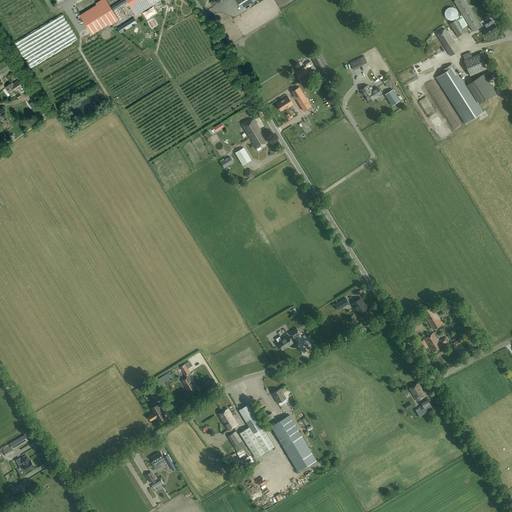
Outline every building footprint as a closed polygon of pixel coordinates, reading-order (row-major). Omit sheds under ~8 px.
[(80,16),(91,34),(108,24),(109,25),(117,20),(105,0),(103,0),(97,4),(98,5),(80,16)] [(161,0),(126,0),(136,15),(161,0)] [(235,0),(241,9),(255,0),(236,0),(235,0)] [(473,31),(482,26),(465,0),(455,0),(454,1),(473,31)] [(157,11),(163,8),(159,2),(154,6),(157,11)] [(445,13),(445,14),(445,15),(445,16),(446,17),(447,18),(447,19),(448,19),(449,20),(450,20),(451,20),(452,20),(453,20),(454,20),(454,19),(455,19),(456,18),(456,17),(457,17),(457,16),(458,15),(458,14),(458,13),(458,12),(457,12),(457,11),(457,10),(456,10),(456,9),(455,8),(454,8),(453,7),(452,7),(451,7),(450,7),(449,7),(449,8),(448,8),(447,8),(447,9),(446,9),(446,10),(445,11),(445,12),(445,13)] [(464,32),(456,20),(449,24),(457,37),(464,32)] [(493,34),(493,33),(495,32),(498,30),(494,23),(492,20),(485,25),(486,28),(483,30),(487,36),(489,35),(489,36),(491,37),(493,35),(493,34)] [(111,38),(108,29),(99,32),(102,41),(111,38)] [(450,56),(459,50),(445,29),(437,34),(450,56)] [(470,76),(487,69),(483,60),(486,58),(483,51),(480,52),(480,53),(472,57),(470,52),(462,55),(465,60),(463,60),(470,76)] [(323,76),(329,72),(319,55),(312,59),(323,76)] [(438,56),(398,75),(406,92),(413,89),(412,86),(425,81),(423,77),(435,71),(433,67),(441,64),(438,56)] [(359,58),(350,63),(354,70),(363,66),(359,58)] [(444,71),(436,76),(448,96),(465,123),(483,112),(473,96),(452,64),(443,70),(444,71)] [(308,68),(306,66),(304,67),(294,72),(298,79),(308,74),(308,73),(311,71),(309,67),(308,68)] [(484,74),(468,84),(476,96),(480,103),(491,96),(496,93),(484,74)] [(12,82),(4,87),(11,97),(18,92),(17,90),(19,89),(21,92),(26,89),(19,80),(13,84),(12,82)] [(375,97),(381,93),(378,87),(372,91),(368,85),(361,89),(368,102),(376,97),(375,97)] [(297,87),(291,92),(304,111),(311,106),(297,87)] [(400,100),(393,89),(385,94),(392,105),(400,100)] [(293,104),(290,100),(287,96),(282,100),(282,101),(277,104),(281,110),(285,108),(286,109),(293,104)] [(257,148),(268,142),(254,119),(243,126),(257,148)] [(291,125),(288,121),(279,126),(282,130),(291,125)] [(251,160),(244,147),(235,153),(243,165),(251,160)] [(224,168),(234,163),(230,156),(224,160),(224,159),(220,161),(224,168)] [(259,167),(258,168),(260,172),(272,165),(269,159),(258,165),(259,167)] [(244,170),(244,177),(253,177),(253,169),(248,169),(248,170),(244,170)] [(349,303),(346,298),(335,305),(338,310),(349,303)] [(368,308),(364,303),(361,298),(352,304),(358,314),(368,308)] [(423,312),(433,329),(442,324),(431,307),(423,312)] [(294,338),(300,334),(296,328),(290,332),(294,338)] [(425,338),(428,343),(426,344),(424,340),(420,342),(424,349),(428,346),(429,346),(433,352),(442,346),(433,333),(425,338)] [(293,343),(289,335),(278,342),(282,350),(293,343)] [(180,367),(186,377),(181,380),(189,393),(196,388),(189,376),(188,374),(190,372),(185,364),(180,367)] [(160,384),(171,377),(168,373),(157,380),(160,384)] [(417,401),(426,395),(418,383),(409,388),(417,401)] [(278,403),(286,398),(280,389),(273,393),(278,403)] [(415,410),(420,417),(433,408),(428,399),(421,403),(422,405),(419,407),(415,410)] [(240,433),(246,442),(256,458),(275,447),(248,404),(239,410),(250,427),(240,433)] [(157,417),(159,420),(165,417),(163,413),(165,411),(161,405),(159,406),(158,405),(152,408),(155,413),(151,415),(154,419),(157,417)] [(222,421),(225,424),(228,430),(238,425),(228,408),(218,414),(222,421)] [(289,415),(271,426),(298,471),(316,460),(289,415)] [(236,431),(228,436),(234,447),(243,442),(242,441),(236,431)] [(226,434),(221,436),(227,449),(233,447),(231,442),(230,443),(226,434)] [(21,445),(28,441),(25,435),(9,444),(11,446),(13,450),(16,448),(21,445)] [(3,451),(6,456),(14,451),(13,450),(11,446),(3,451)] [(165,460),(163,458),(164,458),(160,451),(151,457),(153,461),(151,462),(154,467),(165,460)] [(26,460),(29,459),(27,456),(26,456),(26,455),(23,457),(23,458),(21,459),(20,458),(16,460),(20,467),(21,466),(28,462),(26,460)] [(168,455),(164,457),(173,471),(177,468),(174,463),(173,463),(168,455)] [(30,460),(29,459),(26,460),(28,462),(21,466),(25,472),(31,468),(32,469),(34,467),(34,466),(31,460),(30,460)] [(156,478),(152,471),(145,475),(149,482),(156,478)] [(159,482),(152,486),(154,490),(154,489),(155,491),(158,489),(157,487),(161,485),(159,482)] [(12,490),(16,495),(24,490),(20,485),(12,490)] [(278,492),(281,498),(288,495),(285,489),(278,492)]
